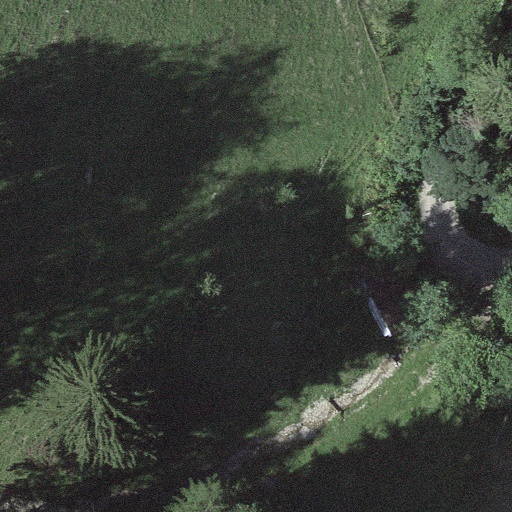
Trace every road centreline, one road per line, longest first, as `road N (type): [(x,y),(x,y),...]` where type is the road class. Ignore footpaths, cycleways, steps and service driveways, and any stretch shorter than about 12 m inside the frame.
road 1 (track): [(499,273),(406,391),(297,489),(220,511)]
road 2 (track): [(511,269),(499,273),(453,255),(436,224),(433,195),(511,37)]
